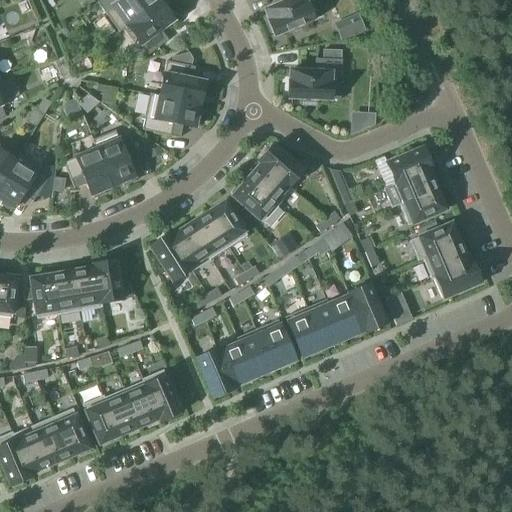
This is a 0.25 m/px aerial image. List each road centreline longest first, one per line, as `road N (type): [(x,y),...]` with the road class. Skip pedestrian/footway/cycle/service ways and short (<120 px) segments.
road 1 (residential): [(61,511),(511,320)]
road 2 (residential): [(248,108),(212,164),(163,202),(75,237),(0,241)]
road 3 (residential): [(248,108),(340,154),(450,109)]
road 4 (residential): [(511,252),(450,109)]
